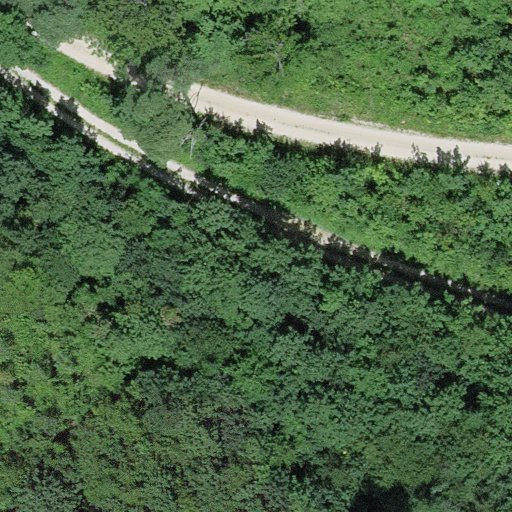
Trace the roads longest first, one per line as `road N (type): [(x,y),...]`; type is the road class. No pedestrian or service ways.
road 1 (track): [(511,327),(301,243),(59,119),(0,74)]
road 2 (track): [(0,0),(123,76),(227,117),(511,161)]
